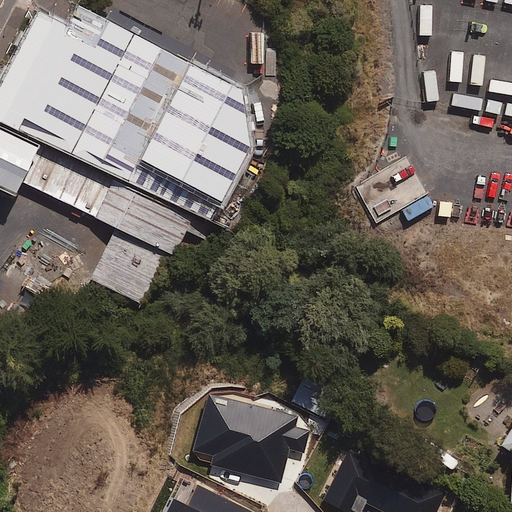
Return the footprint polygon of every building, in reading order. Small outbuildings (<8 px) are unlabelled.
[(70,25),(39,11),(0,91),(0,186),(15,194),(22,180),(119,227),(94,278),(145,302),(169,253),(175,256),(187,232),(207,242),(216,224),(254,145),(245,85),(80,4),(70,25)] [(59,257),(31,241),(15,270),(44,285),(59,257)] [(74,273),(59,265),(50,281),(66,289),(74,273)] [(304,372),(290,401),(328,419),(341,389),(304,372)] [(297,416),(209,395),(195,451),(213,456),(210,466),(282,483),(290,451),(305,454),(311,430),(295,427),(297,416)] [(511,456),(508,506),(511,506),(511,430),(501,450),(511,456)] [(436,511),(445,494),(350,447),(322,501),(343,511),(352,511),(359,499),(386,511),(436,511)] [(256,511),(196,483),(186,504),(173,498),(166,511),(256,511)]
